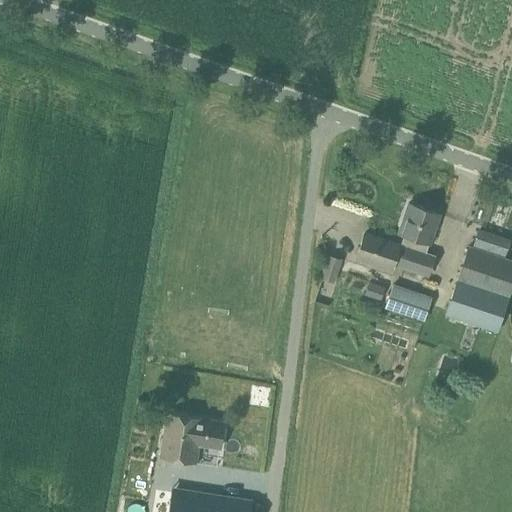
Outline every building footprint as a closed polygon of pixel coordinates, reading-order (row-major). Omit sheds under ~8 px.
[(430,245),(441,214),(409,203),(399,234),(404,236),(401,244),(400,244),(394,263),(429,276),(435,256),(419,251),(422,242),(430,245)] [(478,228),(473,245),(506,256),(511,240),(478,228)] [(394,263),(400,244),(365,232),(356,258),(392,270),(394,263)] [(497,331),(511,287),(511,260),(471,247),(446,315),(497,331)] [(369,281),(365,294),(381,300),(385,287),(369,281)] [(425,318),(432,297),(397,286),(390,306),(425,318)] [(200,444),(222,447),(225,422),(167,413),(160,457),(197,462),(200,444)] [(250,511),(251,506),(172,493),(169,511),(250,511)]
